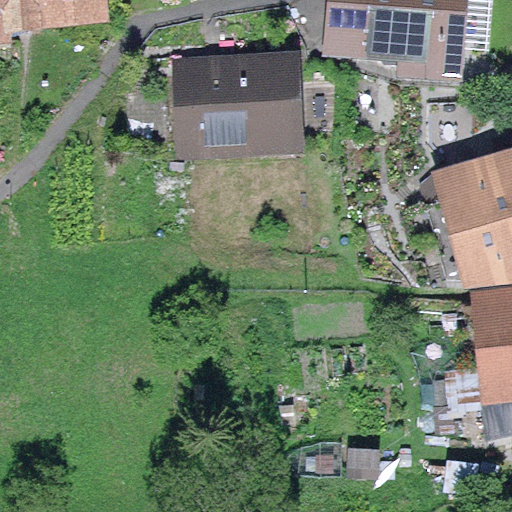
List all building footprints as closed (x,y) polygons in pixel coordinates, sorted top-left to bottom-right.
[(90,21),(88,0),(0,0),(0,41),(9,41),(7,27),(90,21)] [(450,76),(455,0),(334,0),(332,42),(343,43),(343,53),(450,76)] [(205,71),(178,72),(180,154),(293,151),(291,59),(238,61),(238,77),(205,78),(205,71)] [(511,161),(441,181),(447,203),(427,209),(448,285),(511,267),(511,161)] [(511,295),(472,298),(483,434),(511,425),(511,295)]
